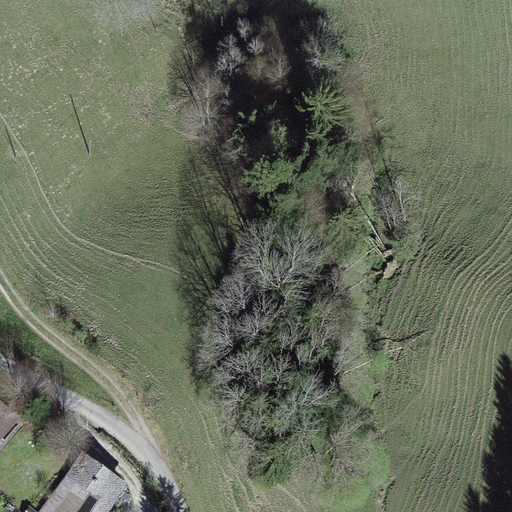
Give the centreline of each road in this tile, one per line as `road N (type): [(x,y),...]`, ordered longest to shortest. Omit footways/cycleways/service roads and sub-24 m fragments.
road 1 (track): [(159,472),(124,395),(37,322),(0,271)]
road 2 (unclassified): [(178,511),(159,472),(130,440),(0,362)]
